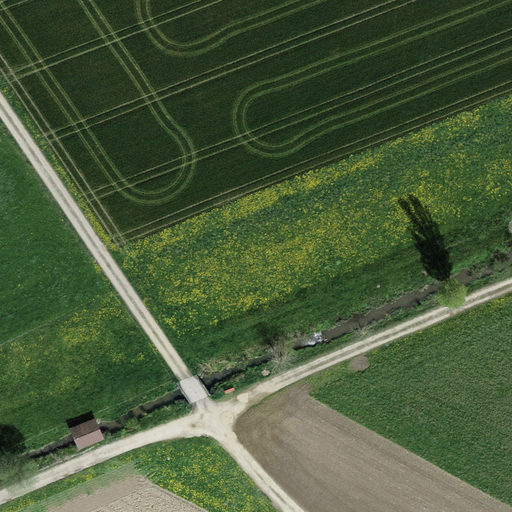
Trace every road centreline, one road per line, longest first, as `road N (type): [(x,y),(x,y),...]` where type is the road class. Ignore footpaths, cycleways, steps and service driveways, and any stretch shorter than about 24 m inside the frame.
road 1 (track): [(0,113),(208,420)]
road 2 (track): [(511,289),(208,420)]
road 3 (track): [(208,420),(0,504)]
road 4 (track): [(208,420),(290,511)]
